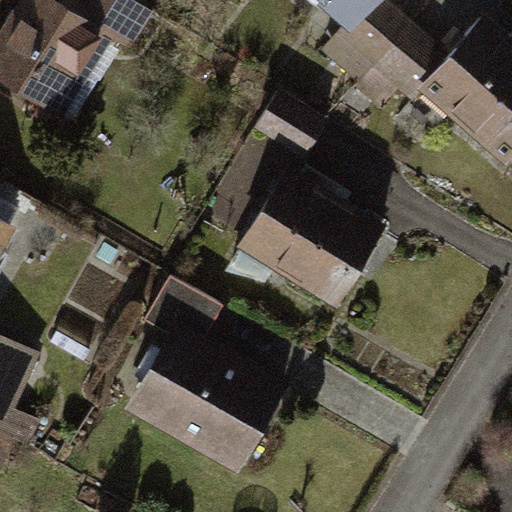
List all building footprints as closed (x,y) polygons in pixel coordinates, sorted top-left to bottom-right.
[(58,0),(18,0),(0,33),(0,75),(73,116),(119,33),(139,44),(159,8),(144,0),(85,0),(79,11),(58,0)] [(332,0),(354,19),(371,0),(332,0)] [(452,55),(389,0),(371,0),(354,19),(342,33),(414,97),(428,81),(452,55)] [(452,55),(428,81),(511,155),(511,40),(485,17),(452,55)] [(290,84),(263,121),(310,156),(337,118),(290,84)] [(237,161),(224,203),(254,212),(267,170),(237,161)] [(291,180),(247,249),(341,309),(385,240),(291,180)] [(0,212),(0,275),(28,231),(0,212)] [(188,332),(141,406),(241,470),(288,396),(188,332)] [(0,341),(0,437),(38,359),(0,341)]
